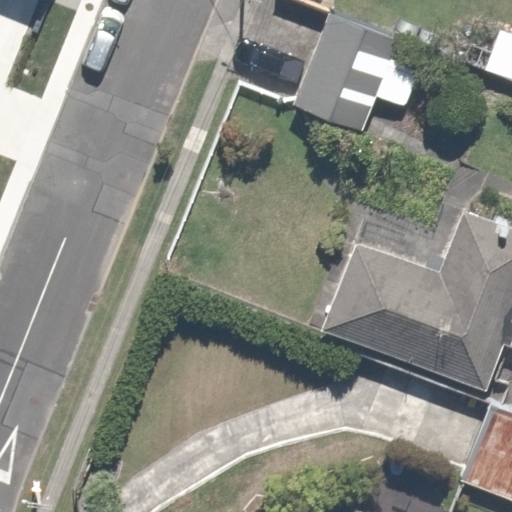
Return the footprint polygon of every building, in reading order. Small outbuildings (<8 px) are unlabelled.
[(511,33),(488,25),(475,63),(511,76),(511,33)] [(375,92),(274,48),(238,131),(339,175),(375,92)] [(311,244),(276,353),(454,409),(508,241),(395,205),(376,265),(311,244)] [(511,511),(511,427),(475,413),(438,501),(465,511),(511,511)] [(335,511),(307,502),(303,511),(335,511)]
